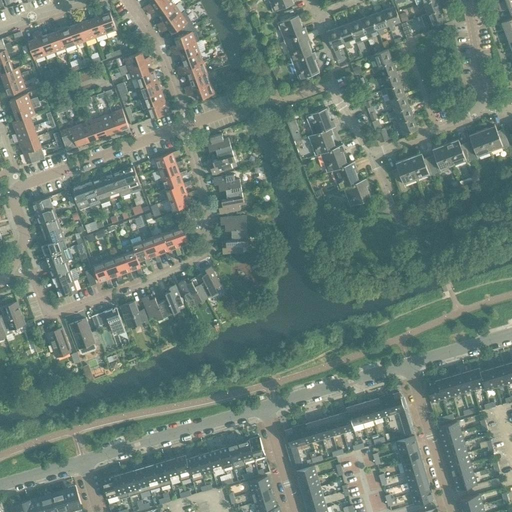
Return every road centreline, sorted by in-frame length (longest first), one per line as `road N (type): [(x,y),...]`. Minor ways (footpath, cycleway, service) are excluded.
road 1 (residential): [(14,266),(31,282),(44,319),(207,253),(207,215),(180,126)]
road 2 (tertiary): [(82,462),(264,407)]
road 3 (residential): [(19,187),(180,126)]
road 4 (tertiary): [(264,407),(407,365)]
road 5 (residential): [(407,365),(447,500)]
road 6 (residential): [(373,155),(334,83),(280,100)]
road 7 (residential): [(180,126),(158,55),(126,0)]
